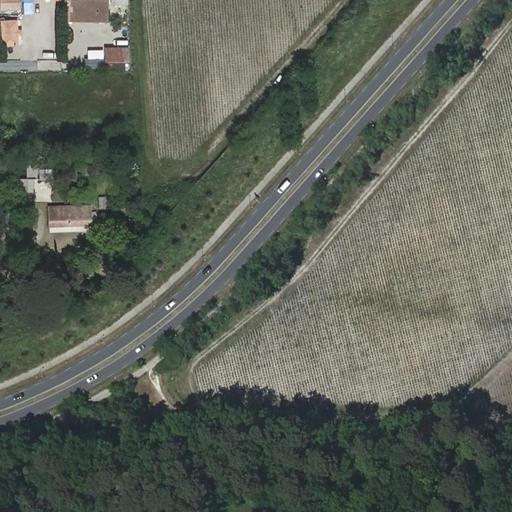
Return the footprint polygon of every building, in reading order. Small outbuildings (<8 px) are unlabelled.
[(24,0),(0,0),(1,10),(25,10),(24,0)] [(63,0),(63,22),(109,22),(109,0),(63,0)] [(18,20),(1,21),(3,46),(20,45),(18,20)] [(109,70),(128,70),(129,46),(103,45),(103,62),(109,62),(109,70)] [(101,49),(87,49),(86,68),(101,68),(101,49)] [(32,188),(20,187),(18,200),(31,202),(32,188)] [(49,208),(49,227),(95,226),(94,207),(49,208)]
